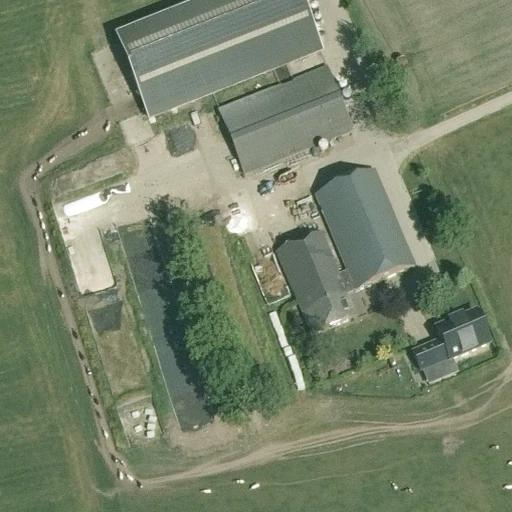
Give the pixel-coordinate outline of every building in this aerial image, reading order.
[(148,120),(319,52),(298,0),(226,0),(117,44),(148,120)] [(327,70),(219,113),(243,176),(352,133),(327,70)] [(148,159),(144,148),(124,156),(128,167),(148,159)] [(415,269),(374,173),(314,198),(322,216),(329,213),(334,227),(328,230),(346,273),(336,278),(318,235),(276,253),(299,306),(302,305),(316,338),(355,321),(345,297),(355,293),(355,294),(415,269)] [(234,225),(263,223),(261,192),(232,194),(234,225)] [(171,263),(145,269),(149,290),(158,288),(172,354),(189,351),(171,263)] [(489,346),(476,315),(435,332),(442,349),(433,353),(439,366),(448,362),(448,363),(489,346)] [(186,367),(188,404),(207,403),(205,366),(186,367)]
